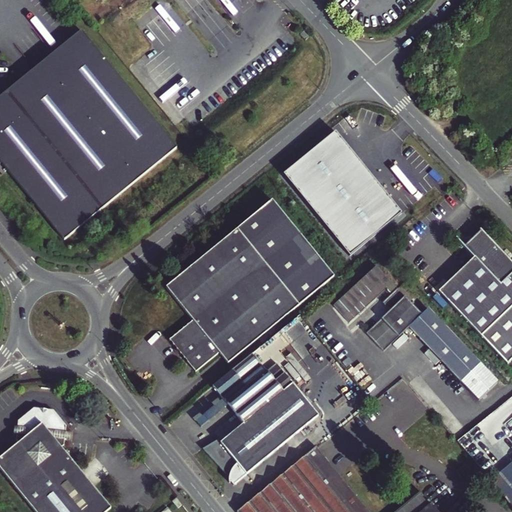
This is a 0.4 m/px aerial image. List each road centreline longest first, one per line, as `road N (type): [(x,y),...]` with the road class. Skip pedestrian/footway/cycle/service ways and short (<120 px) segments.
road 1 (unclassified): [(157,241),(368,70)]
road 2 (unclassified): [(368,70),(511,219)]
road 3 (tertiary): [(133,413),(214,511)]
